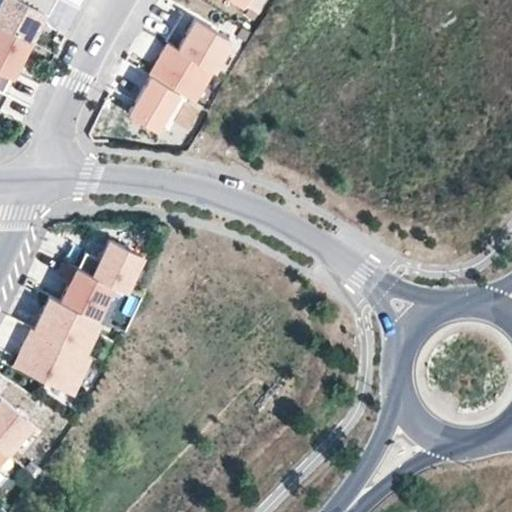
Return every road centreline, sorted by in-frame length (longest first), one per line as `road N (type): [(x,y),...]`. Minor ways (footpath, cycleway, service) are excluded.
road 1 (residential): [(390,298),(282,220),(199,188),(30,182)]
road 2 (residential): [(30,182),(118,0)]
road 3 (secondary): [(349,505),(463,442)]
road 4 (secondary): [(401,387),(349,505)]
